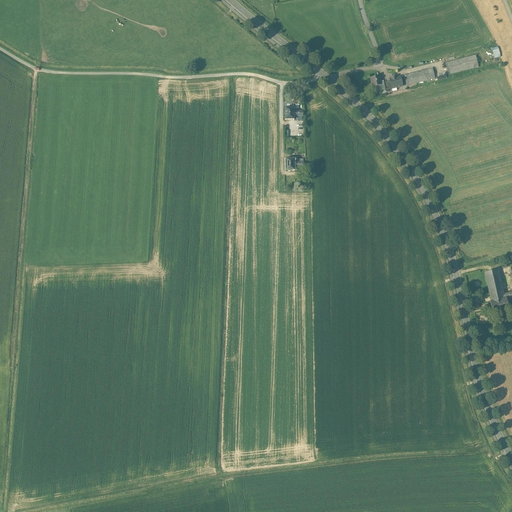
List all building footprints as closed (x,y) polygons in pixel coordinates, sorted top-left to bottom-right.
[(498,47),(492,48),(494,58),(500,57),(498,47)] [(475,56),(447,64),(450,75),(478,67),(475,56)] [(433,69),(404,76),(406,86),(435,79),(433,69)] [(379,77),(370,78),(372,87),(379,86),(380,91),(385,90),(384,83),(380,84),(379,77)] [(400,77),(396,78),(395,77),(391,78),(392,79),(389,80),(390,82),(391,89),(402,86),(400,77)] [(390,82),(384,83),(385,90),(386,93),(392,92),(391,89),(390,82)] [(294,108),(285,108),(285,120),(294,120),(294,117),(294,112),(294,108)] [(289,159),(285,159),(285,171),(295,171),(294,168),(294,162),(294,159),(289,159)] [(498,270),(484,273),(490,302),(504,299),(503,295),(498,270)] [(490,302),(492,314),(508,310),(506,299),(504,299),(490,302)]
